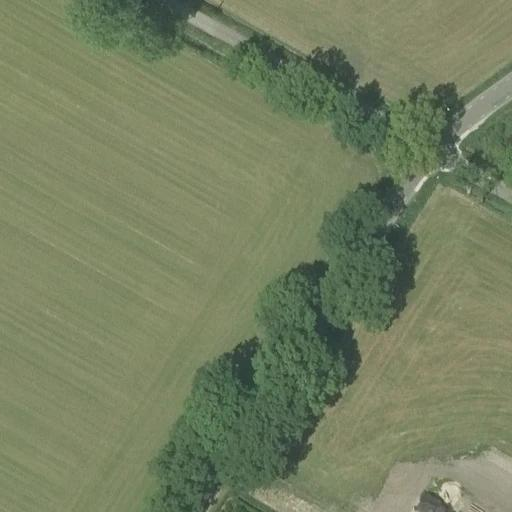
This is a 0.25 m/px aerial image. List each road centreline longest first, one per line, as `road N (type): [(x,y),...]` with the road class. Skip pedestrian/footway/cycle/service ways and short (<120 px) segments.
road 1 (tertiary): [(191,511),(430,151)]
road 2 (unclassified): [(430,151),(167,0)]
